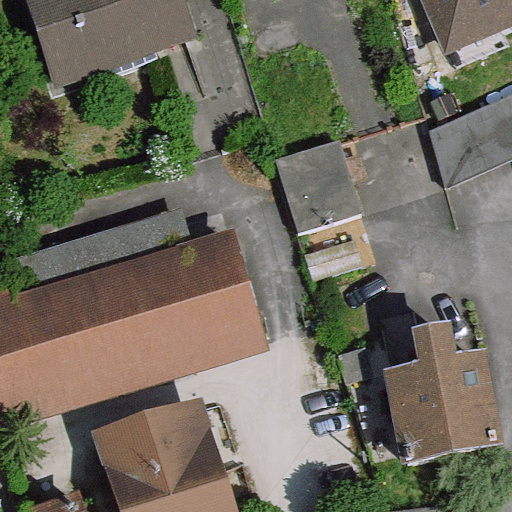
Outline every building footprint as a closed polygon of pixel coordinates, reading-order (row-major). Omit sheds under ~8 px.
[(166,0),(29,0),(55,78),(143,50),(147,62),(183,51),(166,0)] [(511,0),(427,0),(448,48),(511,20),(511,0)] [(511,96),(431,133),(447,191),(511,161),(511,96)] [(277,162),(300,234),(362,214),(340,143),(277,162)] [(7,279),(0,281),(0,426),(190,371),(261,350),(229,241),(14,304),(7,279)] [(387,379),(405,469),(503,450),(498,425),(485,357),(477,359),(455,363),(449,334),(418,340),(424,372),(387,379)] [(231,511),(199,409),(100,441),(122,511),(231,511)] [(81,511),(77,500),(44,511),(81,511)]
